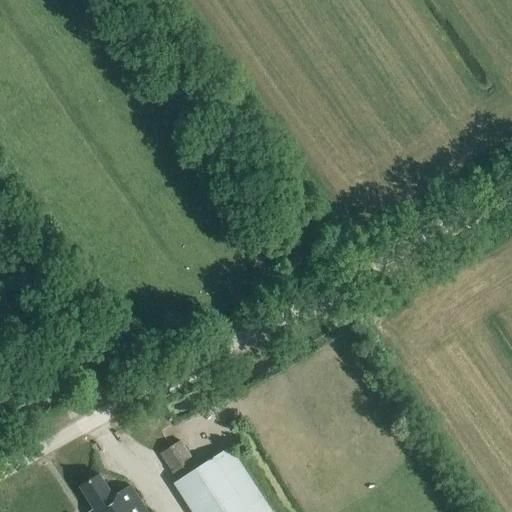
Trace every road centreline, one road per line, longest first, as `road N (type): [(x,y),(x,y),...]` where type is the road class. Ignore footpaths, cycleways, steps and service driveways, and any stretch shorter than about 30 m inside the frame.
road 1 (track): [(100,0),(311,306)]
road 2 (track): [(240,345),(511,196)]
road 3 (unclassified): [(0,473),(240,345)]
